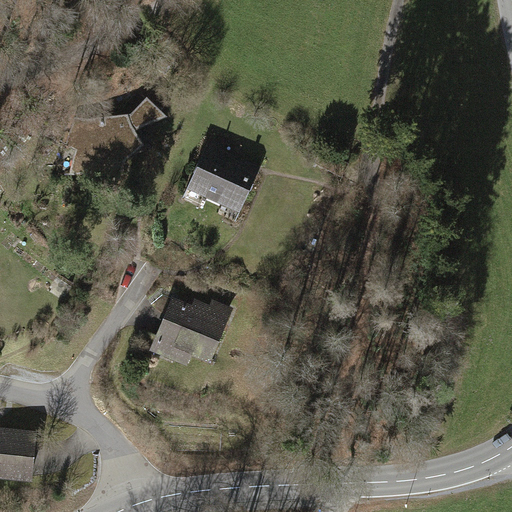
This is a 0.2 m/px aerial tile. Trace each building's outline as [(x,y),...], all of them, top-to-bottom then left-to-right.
[(107,119),(77,119),(70,143),(82,158),(95,163),(133,160),(150,148),(175,116),(148,99),(135,115),(107,119)] [(266,172),(212,147),(191,191),(246,216),(266,172)] [(322,149),(315,162),(342,177),(349,163),(322,149)] [(234,315),(178,295),(159,350),(189,361),(193,351),(218,360),(234,315)] [(45,427),(0,424),(0,475),(42,478),(45,427)]
